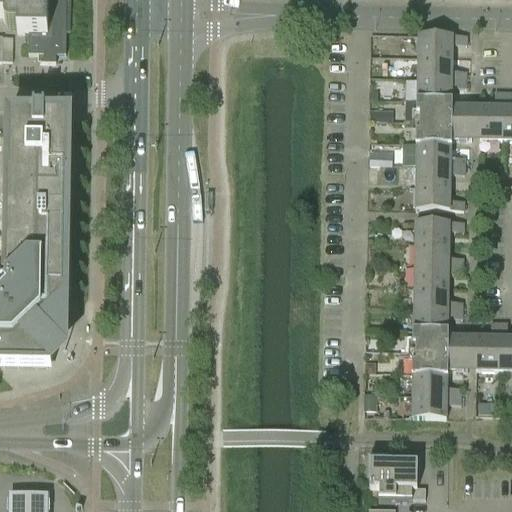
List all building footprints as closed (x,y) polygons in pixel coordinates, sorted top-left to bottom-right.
[(0,0),(0,22),(4,23),(4,27),(9,32),(17,32),(17,37),(29,38),(29,46),(28,59),(38,59),(43,59),(43,66),(43,67),(56,67),(56,59),(66,59),(66,0),(0,0)] [(13,41),(2,41),(0,40),(0,65),(12,66),(13,41)] [(418,62),(452,63),(452,49),(466,49),(466,40),(418,40),(418,62)] [(466,84),(466,76),(452,76),(452,63),(418,62),(418,84),(466,84)] [(466,84),(418,84),(417,105),(451,106),(451,93),(466,93),(466,84)] [(480,128),(480,145),(503,145),(503,97),(495,97),(494,111),(480,111),(480,128)] [(511,97),(503,97),(503,145),(511,145),(511,111),(511,97)] [(451,106),(417,105),(417,127),(476,128),(480,128),(480,111),(476,111),(470,110),(459,110),(456,113),(451,113),(451,106)] [(0,370),(51,372),(37,357),(49,345),(50,345),(51,346),(52,346),(54,346),(55,346),(56,345),(57,344),(58,343),(58,342),(58,341),(58,340),(58,339),(57,338),(57,337),(56,337),(55,336),(53,336),(51,336),(50,337),(49,337),(41,329),(42,328),(40,327),(59,309),(62,306),(63,305),(63,304),(65,301),(65,299),(66,293),(67,181),(69,181),(70,120),(45,120),(45,114),(43,114),(43,116),(36,115),(36,113),(34,113),(34,120),(8,119),(8,121),(10,121),(10,136),(9,178),(8,178),(6,290),(6,295),(9,299),(0,308),(0,370)] [(381,125),(381,115),(370,115),(370,125),(381,125)] [(476,128),(417,127),(416,149),(451,149),(451,141),(456,141),(458,144),(476,145),(480,145),(480,128),(476,128)] [(451,149),(416,149),(416,170),(464,171),(464,162),(450,162),(451,149)] [(370,158),(369,171),(381,171),(381,159),(370,158)] [(464,171),(416,170),(416,192),(450,192),(450,179),(464,179),(464,171)] [(450,192),(416,192),(415,214),(464,215),(464,205),(450,205),(450,192)] [(463,236),(463,227),(415,226),(415,248),(449,249),(449,236),(463,236)] [(414,270),(463,271),(463,262),(449,262),(449,249),(415,248),(414,270)] [(414,292),(448,293),(448,279),(463,279),(463,271),(414,270),(414,292)] [(414,314),(462,315),(462,306),(448,306),(448,293),(414,292),(414,314)] [(413,335),(447,336),(448,323),(462,323),(462,315),(414,314),(413,335)] [(476,375),(498,376),(499,327),(491,327),(490,341),(476,341),(476,358),(476,375)] [(498,376),(511,375),(511,341),(507,342),(507,328),(499,327),(498,376)] [(469,341),(464,341),(455,341),(452,344),(447,344),(447,336),(413,335),(413,357),(468,358),(476,358),(476,341),(469,341)] [(464,375),(468,375),(476,375),(476,358),(468,358),(413,357),(413,379),(447,379),(447,372),(452,372),(454,375),(463,375),(464,375)] [(375,379),(375,369),(365,369),(365,379),(375,379)] [(447,379),(413,379),(412,400),(460,401),(461,392),(447,392),(447,379)] [(376,400),(364,400),(364,414),(376,414),(376,400)] [(460,401),(412,400),(412,423),(446,423),(446,409),(460,409),(460,401)] [(478,419),(495,420),(495,407),(478,407),(478,419)] [(417,466),(370,465),(369,492),(378,492),(378,503),(412,504),(412,503),(425,503),(425,492),(417,492),(417,466)] [(47,511),(48,493),(6,493),(5,511),(47,511)]
